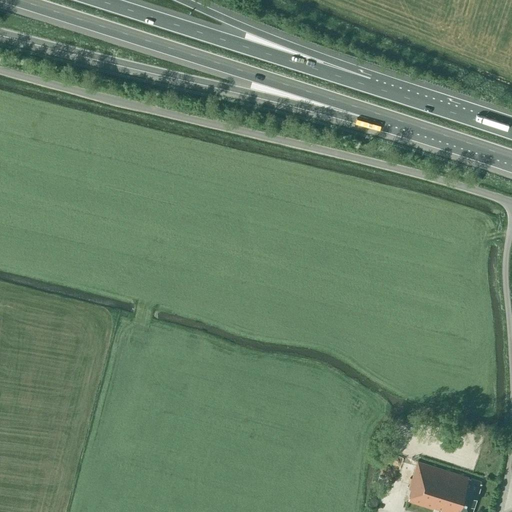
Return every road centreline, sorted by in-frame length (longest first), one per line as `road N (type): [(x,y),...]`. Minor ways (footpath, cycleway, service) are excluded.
road 1 (unclassified): [(511,202),(0,70)]
road 2 (motorway): [(0,32),(340,115),(372,113)]
road 3 (motorway): [(14,0),(372,113)]
road 4 (motorway): [(368,85),(96,0)]
road 5 (motorway): [(368,85),(349,67),(182,0)]
road 6 (motorway): [(511,133),(368,85)]
road 7 (motorway): [(372,113),(511,160)]
